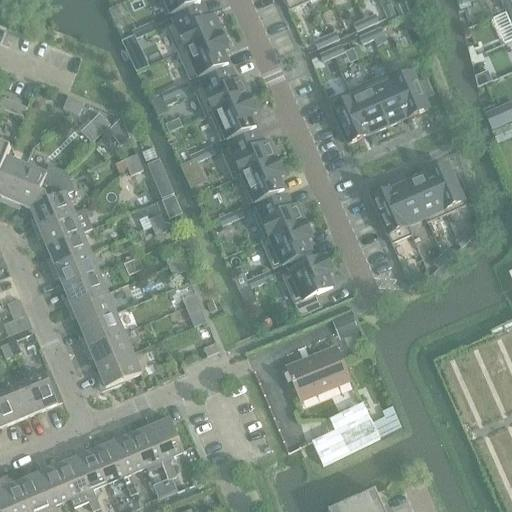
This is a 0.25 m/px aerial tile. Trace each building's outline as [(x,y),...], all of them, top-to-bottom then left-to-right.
[(158,0),(166,18),(201,3),(199,0),(158,0)] [(283,0),(289,13),(310,4),(307,0),(283,0)] [(467,0),(458,4),(461,13),(472,8),(468,0),(467,0)] [(511,0),(499,0),(506,14),(511,11),(511,0)] [(388,21),(395,18),(390,6),(383,10),(388,21)] [(204,12),(166,29),(178,56),(217,39),(221,37),(220,34),(223,33),(218,23),(216,24),(214,21),(209,23),(204,12)] [(368,30),(379,25),(376,17),(365,22),(368,30)] [(365,22),(353,27),(357,34),(368,30),(365,22)] [(154,24),(143,29),(147,37),(158,32),(154,24)] [(143,29),(132,34),(136,42),(147,37),(143,29)] [(374,43),(385,38),(381,30),(370,35),(374,43)] [(328,47),(339,42),(336,35),(325,40),(328,47)] [(374,43),(370,35),(359,40),(363,48),(374,43)] [(217,39),(178,56),(190,83),(229,66),(224,55),(229,53),(227,50),(230,49),(225,38),(222,39),(221,37),(217,39)] [(385,38),(374,43),(376,49),(387,44),(385,38)] [(328,47),(325,40),(314,44),(317,52),(328,47)] [(334,60),(345,55),(342,48),(331,53),(334,60)] [(473,49),(468,50),(471,62),(477,59),(473,49)] [(353,52),(345,55),(350,65),(358,62),(353,52)] [(334,60),(331,53),(320,57),(323,65),(334,60)] [(477,59),(471,62),(472,67),(485,64),(482,57),(477,59)] [(409,67),(388,76),(408,121),(429,112),(424,101),(428,99),(433,97),(427,82),(422,85),(418,86),(409,67)] [(232,75),(194,92),(206,120),(211,118),(210,117),(249,100),(248,97),(251,96),(246,86),(244,87),(242,84),(237,86),(232,75)] [(388,76),(369,85),(388,129),(408,121),(388,76)] [(369,85),(349,94),(369,138),(388,129),(369,85)] [(183,86),(172,91),(175,99),(187,94),(183,86)] [(172,91),(161,96),(162,99),(166,108),(177,103),(175,99),(172,91)] [(349,94),(328,103),(348,147),(369,138),(349,94)] [(63,111),(71,114),(76,102),(68,98),(63,111)] [(0,107),(0,109),(7,113),(11,103),(3,100),(0,107)] [(249,100),(210,117),(211,118),(222,144),(256,129),(251,118),(256,116),(255,113),(257,112),(253,101),(250,102),(249,100)] [(84,105),(76,102),(71,114),(79,118),(84,105)] [(19,107),(11,103),(7,113),(15,116),(19,107)] [(27,110),(19,107),(15,116),(23,119),(27,110)] [(499,110),(485,116),(493,132),(508,125),(500,109),(499,110)] [(100,116),(93,122),(105,134),(111,128),(100,116)] [(511,126),(493,134),(498,146),(511,139),(511,126)] [(260,138),(222,154),(234,182),(277,163),(276,160),(278,159),(274,149),(271,150),(270,147),(265,149),(260,138)] [(0,173),(6,159),(7,160),(11,150),(0,145),(0,173)] [(212,149),(201,154),(205,161),(216,156),(212,149)] [(201,154),(190,159),(192,163),(193,166),(197,164),(205,161),(201,154)] [(124,162),(128,170),(140,165),(137,157),(124,162)] [(1,201),(11,205),(26,167),(7,160),(6,159),(0,173),(0,198),(1,199),(1,201)] [(160,162),(148,167),(162,201),(175,196),(160,162)] [(277,163),(234,182),(234,183),(238,181),(250,207),(284,192),(279,181),(284,179),(283,176),(285,175),(280,164),(278,165),(277,163)] [(143,172),(140,165),(128,170),(131,178),(143,172)] [(21,207),(31,211),(46,196),(66,176),(50,170),(47,176),(26,167),(11,205),(21,209),(21,207)] [(448,169),(429,177),(445,213),(464,204),(459,194),(464,192),(457,177),(453,179),(448,169)] [(33,221),(37,231),(75,216),(66,195),(72,192),(66,176),(46,196),(31,211),(35,220),(33,221)] [(429,177),(410,185),(426,221),(445,213),(429,177)] [(410,185),(392,194),(407,229),(426,221),(410,185)] [(392,194),(372,202),(388,238),(407,229),(392,194)] [(288,201),(254,216),(265,242),(261,244),(305,225),(304,223),(306,222),(301,211),(299,213),(298,210),(293,212),(288,201)] [(47,251),(83,235),(93,231),(85,211),(75,216),(37,231),(41,241),(42,241),(47,251)] [(241,211),(230,216),(233,224),(244,219),(241,211)] [(152,229),(153,230),(165,224),(162,216),(149,222),(152,229)] [(230,216),(219,221),(222,229),(233,224),(230,216)] [(148,218),(139,222),(144,233),(152,229),(149,222),(148,218)] [(168,232),(165,224),(153,230),(156,238),(168,232)] [(305,225),(261,244),(273,272),(312,255),(307,244),(312,242),(310,239),(313,238),(308,227),(306,228),(305,225)] [(50,261),(54,271),(91,255),(83,235),(47,251),(51,261),(50,261)] [(464,236),(456,244),(461,250),(470,242),(464,236)] [(456,255),(451,249),(442,257),(448,263),(456,255)] [(59,281),(63,291),(100,275),(91,255),(54,271),(58,281),(59,281)] [(166,262),(169,270),(182,264),(178,256),(166,262)] [(442,257),(433,265),(439,271),(448,263),(442,257)] [(326,260),(282,279),(300,320),(322,310),(316,297),(333,290),(328,279),(333,277),(332,274),(334,272),(329,262),(327,263),(326,260)] [(185,272),(182,264),(169,270),(172,277),(185,272)] [(270,274),(259,279),(262,286),(273,281),(270,274)] [(66,301),(70,311),(108,295),(100,275),(63,291),(67,301),(66,301)] [(244,275),(234,280),(238,290),(249,285),(248,284),(244,275)] [(418,276),(407,281),(410,289),(421,284),(418,276)] [(259,279),(248,284),(249,285),(251,291),(262,286),(259,279)] [(76,321),(80,330),(116,315),(108,295),(70,311),(74,321),(76,321)] [(183,301),(186,309),(198,304),(195,296),(183,301)] [(8,307),(11,315),(24,310),(20,302),(8,307)] [(212,302),(206,305),(210,313),(215,311),(212,302)] [(202,312),(198,304),(186,309),(189,317),(202,312)] [(27,318),(24,310),(11,315),(14,323),(4,327),(9,339),(32,329),(27,318)] [(83,341),(87,351),(125,335),(116,315),(80,330),(84,340),(83,341)] [(351,318),(332,326),(339,340),(358,333),(351,318)] [(92,360),(96,370),(133,355),(125,335),(87,351),(91,361),(92,360)] [(17,343),(9,346),(14,358),(22,355),(17,343)] [(6,362),(14,358),(9,346),(1,349),(6,362)] [(207,359),(219,354),(216,346),(203,351),(207,359)] [(301,403),(349,384),(336,351),(288,371),(301,403)] [(142,376),(133,355),(96,370),(101,380),(99,381),(104,392),(142,376)] [(45,374),(24,383),(38,415),(59,406),(45,374)] [(24,383),(4,391),(18,423),(38,415),(24,383)] [(4,391),(0,392),(0,430),(18,423),(4,391)] [(335,434),(312,444),(314,449),(322,467),(379,441),(372,426),(363,406),(329,421),(335,434)] [(171,421),(151,430),(164,462),(160,463),(164,473),(172,469),(168,460),(184,453),(171,421)] [(146,470),(160,463),(164,462),(151,430),(132,437),(146,470)] [(123,479),(127,489),(135,485),(131,476),(146,470),(132,437),(113,445),(127,477),(123,479)] [(108,485),(123,479),(127,477),(113,445),(94,453),(108,485)] [(94,453),(76,461),(89,493),(85,495),(89,504),(97,501),(93,492),(108,485),(94,453)] [(76,461),(57,469),(70,501),(74,510),(89,504),(85,495),(89,493),(76,461)] [(57,511),(55,507),(70,501),(57,469),(38,477),(52,509),(48,511),(57,511)] [(176,479),(172,469),(164,473),(168,482),(176,479)] [(19,485),(30,511),(48,511),(52,509),(38,477),(19,485)] [(30,511),(19,485),(0,492),(8,511),(30,511)] [(139,495),(135,485),(127,489),(131,498),(139,495)] [(0,511),(8,511),(0,492),(0,511)] [(374,511),(369,499),(376,495),(376,494),(334,511),(374,511)] [(97,511),(101,511),(97,501),(89,504),(92,511),(97,511)]
